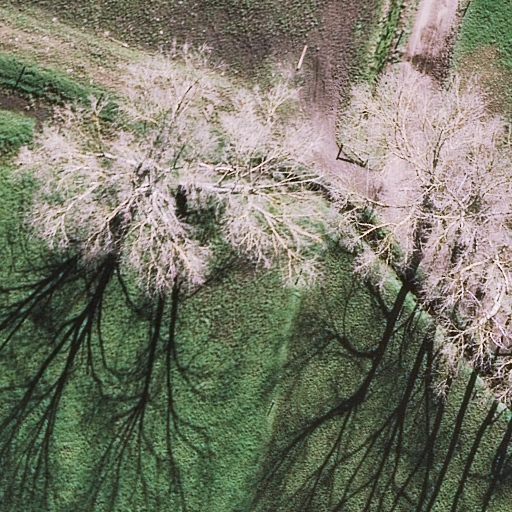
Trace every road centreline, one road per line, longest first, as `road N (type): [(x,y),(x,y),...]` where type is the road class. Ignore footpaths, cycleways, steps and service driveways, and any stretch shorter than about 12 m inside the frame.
road 1 (track): [(301,148),(0,27)]
road 2 (track): [(301,148),(511,385)]
road 3 (track): [(344,0),(301,148)]
